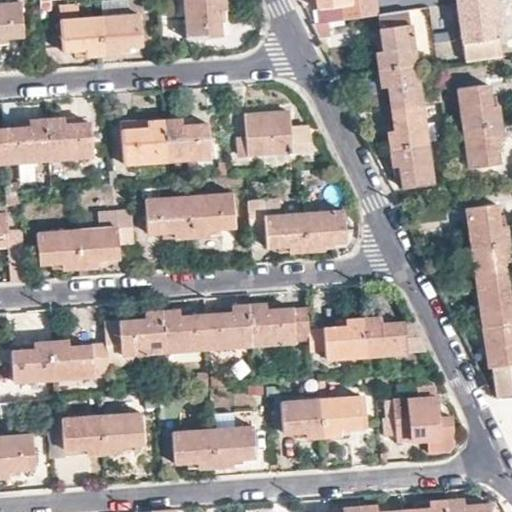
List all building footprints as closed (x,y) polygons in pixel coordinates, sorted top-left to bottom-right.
[(23,0),(18,0),(0,1),(0,35),(16,34),(26,33),(23,0)] [(129,0),(101,0),(103,16),(131,15),(129,0)] [(227,7),(226,0),(171,0),(173,8),(186,8),(188,37),(207,35),(222,34),(221,19),(220,7),(227,7)] [(366,0),(352,2),(319,5),(321,20),(380,12),(378,0),(366,0)] [(498,36),(493,36),(490,13),(495,12),(493,0),(464,0),(458,1),(459,12),(463,40),(466,60),(500,56),(498,36)] [(458,1),(437,4),(438,14),(459,12),(458,1)] [(80,17),(80,2),(60,3),(61,18),(80,17)] [(379,51),(382,67),(418,63),(412,22),(410,7),(380,12),(381,25),(384,43),(385,51),(379,51)] [(498,36),(502,35),(500,23),(498,12),(495,12),(490,13),(493,36),(498,36)] [(103,16),(100,16),(102,53),(119,52),(118,46),(130,45),(142,45),(141,14),(131,15),(103,16)] [(102,53),(100,16),(80,17),(61,18),(62,49),(72,49),(88,48),(88,54),(102,53)] [(436,56),(457,54),(454,35),(434,37),(436,56)] [(391,93),(393,105),(423,101),(418,63),(382,67),(383,81),(390,81),(391,93)] [(464,126),(464,127),(500,122),(498,107),(491,108),(489,97),(487,83),(458,87),(464,126)] [(464,126),(458,87),(444,89),(449,127),(464,126)] [(391,130),(393,146),(429,141),(423,101),(393,105),(395,121),(396,129),(391,130)] [(312,133),(290,135),(289,125),(288,111),(252,113),(246,114),(247,137),(238,138),(239,153),(291,149),(313,147),(313,140),(312,133)] [(48,118),(51,158),(94,154),(91,121),(78,122),(65,123),(64,117),(48,118)] [(8,161),(51,158),(48,118),(33,120),(34,126),(22,127),(6,128),(8,161)] [(168,159),(165,118),(149,119),(131,120),(121,121),(121,128),(124,163),(168,159)] [(183,118),(165,118),(168,159),(211,156),(209,122),(199,123),(183,124),(183,118)] [(500,122),(464,127),(469,167),(499,162),(497,153),(495,139),(502,138),(500,122)] [(299,124),(289,125),(290,135),(312,133),(311,123),(299,124)] [(0,161),(8,161),(6,128),(0,128),(0,161)] [(429,141),(393,146),(395,162),(401,161),(403,173),(404,185),(435,181),(429,141)] [(194,236),(191,196),(162,198),(161,188),(148,189),(150,232),(164,231),(177,230),(178,237),(194,236)] [(235,192),(191,196),(194,236),(209,235),(208,227),(217,227),(237,225),(235,192)] [(252,234),(268,233),(269,244),(281,244),(294,243),(294,249),(309,248),(307,211),(283,213),(281,197),(250,200),(252,234)] [(470,223),(473,246),(509,241),(506,226),(500,227),(499,216),(497,202),(467,205),(470,223)] [(100,211),(101,225),(78,226),(81,263),(97,263),(97,256),(112,255),(121,255),(120,244),(136,243),(133,209),(100,211)] [(346,209),(307,211),(309,248),(324,247),(324,240),(330,240),(348,238),(347,224),(346,209)] [(8,212),(0,212),(0,243),(10,243),(8,212)] [(81,263),(78,226),(38,229),(41,259),(54,259),(66,258),(66,264),(81,263)] [(478,274),(479,286),(508,282),(507,270),(505,259),(511,258),(509,241),(473,246),(478,274)] [(481,300),(485,325),(511,321),(511,306),(511,307),(510,297),(508,282),(479,286),(481,300)] [(267,302),(251,303),(254,343),(297,340),(311,339),(311,328),(309,305),(294,306),(286,306),(268,308),(267,302)] [(207,313),(209,347),(254,343),(251,303),(234,304),(223,305),(224,312),(219,312),(207,313)] [(181,309),(164,310),(167,350),(209,347),(207,313),(195,314),(182,315),(181,309)] [(167,350),(164,310),(149,311),(148,311),(148,312),(148,313),(148,317),(129,319),(121,319),(123,353),(127,353),(128,365),(150,364),(149,351),(167,350)] [(366,353),(364,317),(349,318),(349,325),(333,326),(325,327),(311,328),(311,339),(312,351),(326,350),(327,355),(366,353)] [(381,317),(364,317),(366,353),(406,350),(428,349),(420,332),(414,321),(398,322),(381,323),(381,317)] [(121,319),(107,320),(108,343),(109,366),(128,365),(127,353),(123,353),(121,319)] [(511,321),(485,325),(490,365),(493,365),(495,381),(497,395),(511,393),(511,321)] [(69,341),(52,342),(54,378),(95,375),(94,344),(80,345),(69,346),(69,341)] [(54,378),(52,342),(38,342),(38,349),(25,349),(13,350),(16,380),(54,378)] [(109,366),(108,343),(94,344),(95,375),(110,374),(109,366)] [(437,384),(419,385),(420,398),(412,399),(387,400),(387,416),(386,415),(386,416),(385,416),(385,417),(386,437),(386,438),(387,438),(388,439),(389,439),(406,438),(429,437),(430,452),(452,451),(457,445),(455,414),(439,415),(439,406),(438,397),(437,384)] [(360,395),(321,398),(323,435),(340,434),(339,427),(353,426),(365,425),(363,397),(362,396),(361,396),(360,395)] [(323,435),(321,398),(281,401),(283,430),(283,431),(284,431),(285,431),(286,431),(297,430),(308,429),(308,436),(323,435)] [(143,411),(103,414),(106,451),(120,450),(120,444),(136,443),(145,442),(143,411)] [(106,451),(103,414),(63,417),(64,448),(77,447),(90,446),(90,452),(106,451)] [(63,417),(48,418),(50,449),(64,448),(63,417)] [(254,426),(215,429),(217,465),(232,464),(232,457),(242,457),(256,456),(254,426)] [(217,465),(215,429),(175,431),(176,460),(188,460),(200,460),(201,466),(217,465)] [(35,433),(0,435),(0,475),(10,475),(9,467),(24,467),(37,466),(35,433)] [(464,497),(447,498),(448,511),(491,511),(491,502),(479,502),(464,503),(464,497)] [(405,508),(405,511),(448,511),(447,498),(432,499),(432,506),(421,507),(405,508)] [(361,511),(405,511),(405,508),(391,508),(379,509),(379,502),(361,503),(361,511)] [(361,511),(361,503),(346,504),(346,510),(332,511),(323,511),(361,511)]
